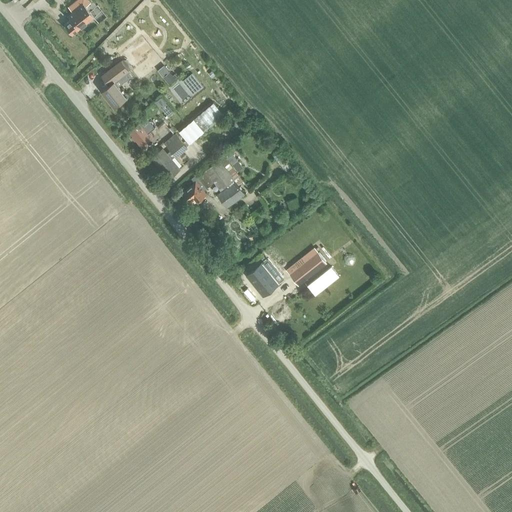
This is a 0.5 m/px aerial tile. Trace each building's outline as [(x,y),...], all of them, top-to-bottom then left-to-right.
[(70,19),(63,25),(71,34),(93,16),(85,6),(89,2),(87,0),(79,0),(82,3),(66,15),(70,19)] [(109,84),(102,90),(114,106),(126,96),(115,81),(129,70),(121,60),(102,75),(109,84)] [(170,72),(165,75),(168,78),(166,80),(170,84),(176,79),(170,72)] [(162,97),(157,100),(161,105),(164,105),(167,103),(162,97)] [(213,102),(179,131),(189,143),(224,114),(213,102)] [(141,145),(151,136),(145,129),(148,126),(144,122),(141,124),(140,122),(130,131),(141,145)] [(164,123),(155,131),(164,141),(173,133),(164,123)] [(180,168),(179,167),(183,163),(176,155),(177,156),(187,147),(176,133),(165,142),(171,149),(167,153),(163,148),(152,157),(169,177),(180,168)] [(231,150),(225,154),(238,171),(244,167),(231,150)] [(203,190),(214,181),(221,190),(217,193),(227,207),(245,193),(239,184),(244,181),(223,153),(218,157),(219,159),(198,176),(197,174),(192,178),(196,182),(182,193),(183,194),(183,196),(186,199),(187,200),(188,201),(194,196),(197,200),(201,197),(202,197),(204,196),(204,194),(206,193),(203,190)] [(319,243),(286,269),(299,284),(326,262),(324,260),(330,255),(319,243)] [(271,244),(263,250),(271,260),(278,254),(271,244)] [(266,265),(275,275),(279,271),(271,261),(266,265)] [(260,262),(244,275),(262,296),(278,284),(260,262)]
